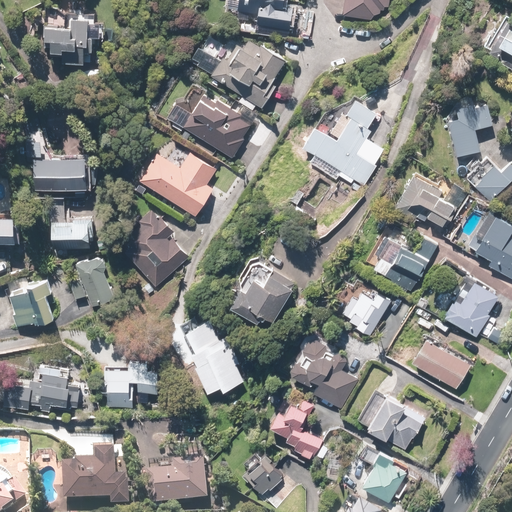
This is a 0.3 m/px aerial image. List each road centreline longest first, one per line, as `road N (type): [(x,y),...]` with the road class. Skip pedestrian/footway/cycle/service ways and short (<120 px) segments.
road 1 (residential): [(333,59),(300,83),(210,225)]
road 2 (residential): [(511,404),(447,511)]
